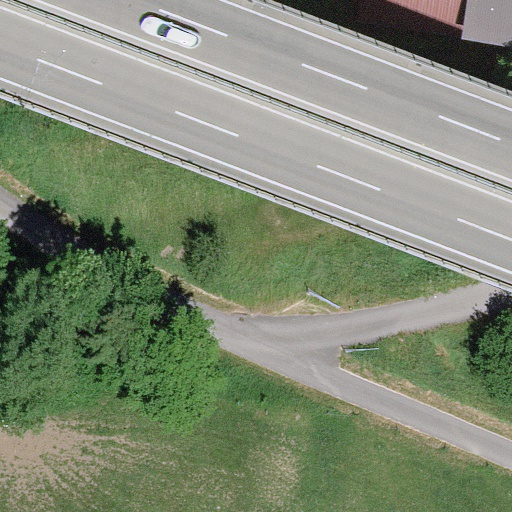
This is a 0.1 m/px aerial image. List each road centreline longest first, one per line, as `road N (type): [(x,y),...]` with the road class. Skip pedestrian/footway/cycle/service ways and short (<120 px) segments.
road 1 (track): [(0,184),(226,332),(511,453)]
road 2 (motorway): [(0,45),(511,240)]
road 3 (motorway): [(511,144),(130,0)]
road 4 (track): [(226,332),(387,329),(511,295)]
